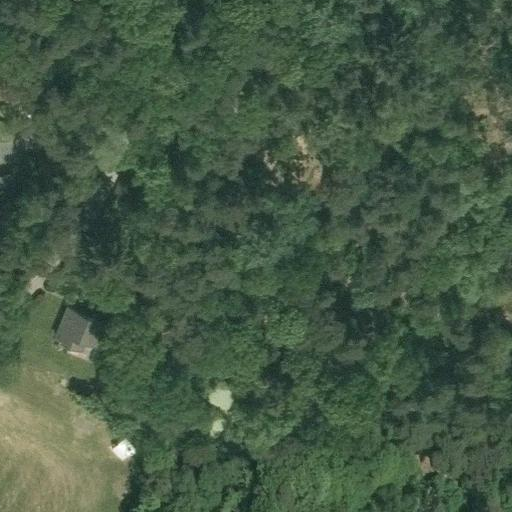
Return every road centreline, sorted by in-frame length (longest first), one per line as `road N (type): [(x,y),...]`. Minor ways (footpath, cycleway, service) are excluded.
road 1 (track): [(139,63),(204,107),(249,185),(262,235),(258,312),(315,386),(324,511)]
road 2 (unclassified): [(0,319),(111,180),(140,95),(136,0)]
road 3 (track): [(73,148),(59,84),(14,42)]
road 4 (track): [(117,163),(95,161),(5,119)]
